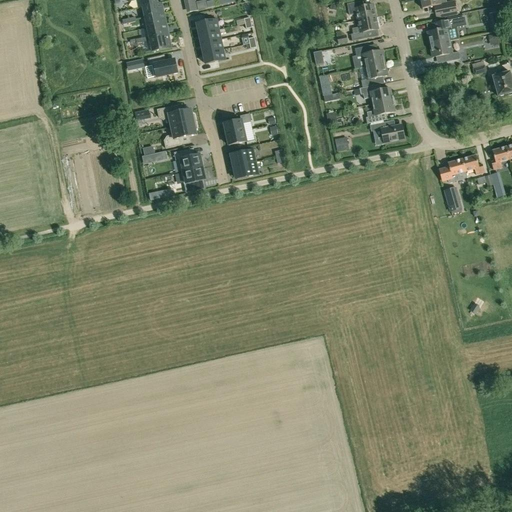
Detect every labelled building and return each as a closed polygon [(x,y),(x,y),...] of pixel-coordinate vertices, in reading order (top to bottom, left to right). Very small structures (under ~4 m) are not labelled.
[(138,9),(143,8),(142,7),(158,4),(156,0),(136,0),(139,8),(138,9)] [(446,4),(445,0),(420,0),(423,9),(427,8),(434,7),(435,14),(436,18),(457,14),(454,2),(446,4)] [(358,21),(376,17),(373,5),(361,8),(360,2),(347,5),(350,16),(357,15),(358,21)] [(143,8),(145,18),(164,14),(163,14),(164,14),(164,13),(163,13),(163,11),(164,11),(163,10),(163,11),(162,8),(163,8),(162,8),(162,6),(162,5),(161,4),(162,4),(162,3),(158,4),(142,7),(143,8)] [(164,16),(164,14),(145,18),(147,29),(166,24),(165,22),(166,22),(166,21),(165,21),(165,19),(165,18),(164,19),(164,17),(165,16),(164,16)] [(378,30),(376,17),(358,21),(359,28),(352,29),(353,35),(351,35),(352,42),(367,39),(366,32),(378,30)] [(430,46),(450,42),(458,40),(456,28),(466,26),(464,18),(432,25),(433,32),(427,33),(430,46)] [(217,20),(197,24),(199,35),(219,30),(217,20)] [(166,24),(147,29),(149,37),(149,39),(169,35),(169,34),(168,35),(168,33),(168,32),(167,32),(167,30),(168,30),(167,29),(166,27),(167,27),(167,26),(166,27),(166,25),(166,24)] [(219,30),(199,35),(201,44),(221,40),(219,30)] [(500,43),(499,33),(488,35),(490,45),(500,43)] [(169,35),(149,39),(149,37),(143,39),(143,43),(150,41),(152,52),(152,53),(172,49),(172,48),(171,48),(170,46),(171,46),(171,45),(170,45),(170,43),(171,43),(170,43),(169,41),(170,40),(169,40),(169,38),(169,37),(168,35),(169,35)] [(338,45),(348,43),(346,36),(337,38),(338,45)] [(221,40),(201,44),(203,54),(223,50),(221,40)] [(452,54),(450,42),(430,46),(432,58),(436,57),(445,56),(447,62),(460,60),(459,53),(452,54)] [(355,49),(356,56),(363,55),(365,68),(385,64),(382,51),(378,52),(373,53),(371,46),(368,47),(355,49)] [(223,50),(203,54),(206,65),(226,61),(223,50)] [(323,64),(321,52),(314,54),(317,66),(323,64)] [(177,74),(174,61),(162,63),(160,56),(147,59),(149,67),(152,66),(155,79),(177,74)] [(134,61),(136,70),(145,68),(143,59),(134,61)] [(375,79),(383,77),(388,76),(385,64),(365,68),(368,80),(362,81),(363,89),(376,86),(375,79)] [(484,66),(473,69),(472,69),(474,76),(487,73),(485,66),(484,66)] [(508,94),(508,96),(510,96),(511,95),(511,81),(509,73),(493,77),(494,81),(490,82),(492,90),(496,89),(498,97),(508,94)] [(328,76),(319,78),(323,97),(332,95),(328,76)] [(373,105),(395,100),(395,99),(393,97),(392,97),(391,89),(377,92),(376,86),(363,89),(360,90),(362,96),(364,95),(365,100),(372,98),(373,105)] [(395,102),(395,100),(373,105),(375,112),(368,113),(369,118),(367,119),(368,125),(384,121),(383,115),(396,113),(394,105),(395,105),(395,102)] [(192,116),(191,110),(172,114),(170,108),(157,110),(159,118),(163,121),(169,119),(171,128),(166,129),(165,129),(171,128),(196,122),(194,115),(192,116)] [(149,116),(148,111),(135,114),(137,121),(144,120),(143,118),(149,116)] [(326,122),(333,122),(333,111),(325,111),(326,122)] [(249,115),(240,117),(241,121),(224,124),(226,135),(244,131),(243,125),(251,123),(249,115)] [(177,140),(196,136),(195,130),(197,130),(196,122),(171,128),(165,129),(166,129),(171,128),(173,136),(167,137),(164,142),(165,149),(179,146),(177,140)] [(385,129),(384,123),(370,126),(371,132),(381,130),(384,144),(405,140),(402,125),(396,127),(385,129)] [(226,135),(229,146),(247,142),(244,131),(226,135)] [(338,152),(348,150),(346,138),(336,139),(338,152)] [(153,148),(143,150),(145,156),(154,154),(153,148)] [(510,160),(506,148),(492,152),(495,161),(491,162),(493,171),(502,168),(501,163),(510,160)] [(178,161),(181,172),(203,168),(200,155),(191,157),(190,150),(174,154),(176,161),(178,161)] [(253,151),(256,150),(232,155),(234,167),(255,163),(253,151)] [(382,150),(370,153),(372,159),(383,156),(382,150)] [(476,156),(462,160),(465,173),(474,170),(476,176),(485,174),(482,165),(478,166),(476,156)] [(465,173),(462,160),(448,164),(451,174),(447,175),(449,183),(458,181),(467,178),(465,173)] [(261,174),(258,174),(255,163),(234,167),(237,180),(261,174)] [(203,168),(181,172),(184,185),(187,185),(188,192),(201,189),(200,182),(205,181),(203,168)] [(502,173),(490,176),(492,186),(493,189),(506,185),(502,173)] [(486,184),(485,177),(477,179),(478,186),(486,184)] [(455,189),(445,192),(450,212),(461,209),(455,189)] [(165,191),(167,198),(174,197),(173,190),(165,191)] [(446,211),(445,201),(435,202),(436,212),(446,211)]
